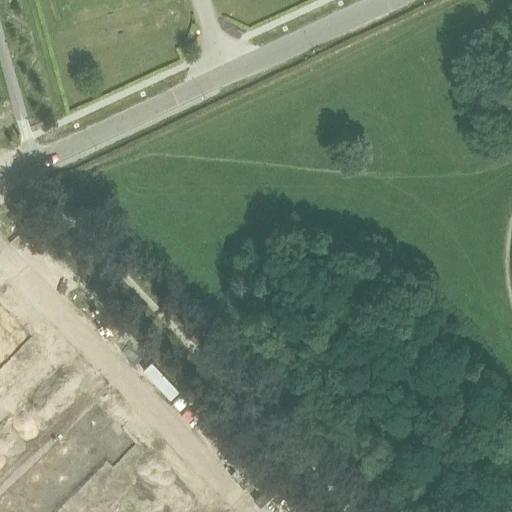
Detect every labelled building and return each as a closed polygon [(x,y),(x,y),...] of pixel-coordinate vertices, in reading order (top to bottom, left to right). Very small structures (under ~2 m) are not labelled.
[(0,309),(0,344),(7,352),(24,335),(0,309)] [(97,409),(79,426),(112,460),(130,443),(97,409)] [(79,426),(66,440),(90,465),(103,452),(112,461),(112,460),(79,426)] [(66,440),(52,453),(76,478),(90,465),(66,440)] [(52,453),(38,467),(63,492),(76,478),(52,453)] [(131,462),(122,471),(128,477),(137,468),(131,462)] [(38,467),(24,480),(49,505),(63,492),(38,467)] [(122,471),(114,479),(119,485),(128,477),(122,471)] [(141,473),(132,481),(138,487),(147,479),(141,473)] [(24,480),(11,493),(28,511),(41,511),(49,505),(24,480)] [(132,481),(124,490),(130,496),(138,487),(132,481)] [(196,511),(166,481),(149,498),(162,511),(196,511)] [(103,489),(95,497),(101,503),(109,495),(103,489)] [(28,511),(11,493),(0,503),(0,510),(1,511),(28,511)] [(95,497),(86,506),(92,511),(101,503),(95,497)] [(134,511),(133,511),(162,511),(149,498),(148,498),(151,502),(140,511),(134,511)] [(112,501),(103,510),(105,511),(112,511),(118,507),(112,501)]
